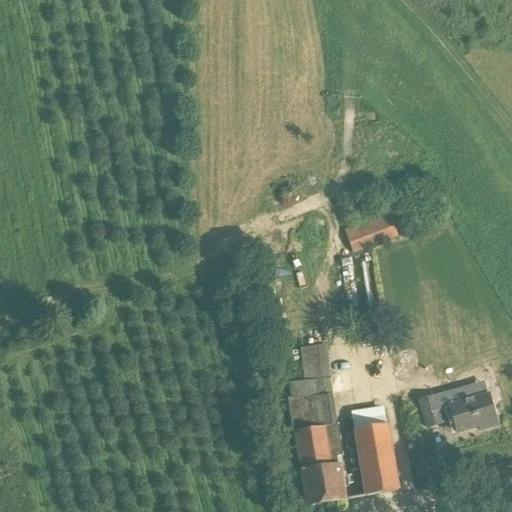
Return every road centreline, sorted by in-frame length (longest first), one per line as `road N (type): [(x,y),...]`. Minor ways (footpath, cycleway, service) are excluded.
road 1 (track): [(0,327),(73,292),(201,267),(236,233),(311,208),(341,176),(350,116)]
road 2 (track): [(354,389),(314,304),(334,234),(323,198)]
